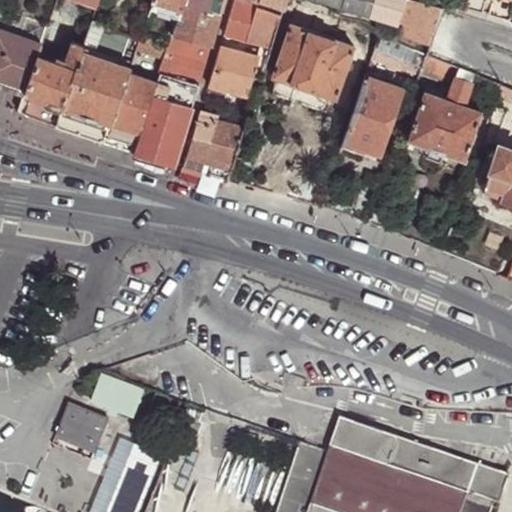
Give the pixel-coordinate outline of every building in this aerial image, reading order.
[(159,1),(183,9),(186,2),(221,13),(224,0),(152,0),(151,6),(156,7),(159,1)] [(261,47),(270,49),(281,14),(235,0),(234,0),(225,35),(261,47)] [(345,0),(343,6),(357,11),(360,0),(345,0)] [(360,0),(357,11),(371,15),(375,0),(360,0)] [(375,0),(371,15),(385,19),(390,0),(375,0)] [(390,0),(385,19),(400,24),(407,0),(390,0)] [(433,45),(445,8),(418,0),(407,0),(400,24),(398,29),(399,32),(433,45)] [(174,34),(211,46),(221,13),(186,2),(183,9),(174,34)] [(38,55),(42,44),(43,44),(50,24),(0,6),(0,84),(25,94),(38,55)] [(297,12),(293,25),(315,33),(320,21),(297,12)] [(84,44),(82,50),(93,55),(97,45),(100,46),(106,28),(92,23),(87,35),(84,44)] [(315,33),(293,25),(292,24),(273,76),(279,78),(333,100),(338,101),(356,49),(332,40),(323,37),(315,33)] [(325,32),(323,37),(332,40),(333,35),(325,32)] [(199,84),(211,46),(174,34),(169,47),(164,60),(158,72),(199,84)] [(120,65),(129,68),(135,52),(140,38),(131,35),(120,65)] [(426,63),(429,55),(383,36),(377,54),(416,67),(418,60),(426,63)] [(135,52),(164,60),(169,47),(140,38),(135,52)] [(64,65),(76,69),(82,50),(84,44),(72,40),(64,65)] [(221,47),(208,85),(229,91),(240,53),(221,47)] [(259,52),(268,56),(270,49),(261,47),(259,52)] [(63,107),(110,123),(127,73),(129,68),(120,65),(93,55),(82,50),(76,69),(63,107)] [(253,57),(267,62),(268,56),(259,52),(254,50),(253,57)] [(248,96),(255,98),(267,62),(253,57),(240,53),(229,91),(248,96)] [(421,78),(424,70),(416,67),(377,54),(375,60),(421,78)] [(25,94),(63,107),(76,69),(64,65),(38,55),(25,94)] [(424,70),(426,63),(418,60),(416,67),(424,70)] [(478,74),(461,67),(449,101),(465,107),(478,74)] [(193,105),(199,84),(158,72),(155,82),(151,94),(193,105)] [(110,123),(138,131),(151,94),(155,82),(127,73),(110,123)] [(369,76),(367,82),(384,86),(386,81),(369,76)] [(327,114),(333,100),(279,78),(274,92),(327,114)] [(367,82),(347,142),(369,149),(379,152),(400,91),(384,86),(367,82)] [(511,88),(503,84),(499,96),(511,100),(511,88)] [(174,163),(193,105),(151,94),(138,131),(131,150),(174,163)] [(481,113),(465,107),(449,101),(426,94),(410,143),(423,147),(429,149),(465,161),(481,113)] [(56,126),(103,142),(110,123),(63,107),(56,126)] [(199,116),(216,120),(218,120),(219,115),(200,111),(199,116)] [(183,166),(201,171),(204,161),(216,120),(199,116),(198,115),(183,166)] [(224,122),(245,128),(247,122),(225,115),(224,122)] [(222,166),(232,168),(245,128),(224,122),(218,120),(216,120),(204,161),(222,166)] [(103,142),(131,150),(138,131),(110,123),(103,142)] [(347,142),(344,149),(367,156),(369,149),(347,142)] [(486,183),(488,184),(505,191),(503,198),(511,202),(511,149),(500,144),(486,183)] [(201,171),(219,177),(222,166),(204,161),(201,171)] [(219,177),(229,180),(232,168),(222,166),(219,177)] [(505,191),(488,184),(485,190),(503,198),(505,191)] [(466,263),(490,273),(503,240),(479,231),(466,263)] [(90,402),(135,420),(144,399),(99,381),(90,402)] [(154,420),(181,431),(187,416),(160,405),(154,420)] [(53,439),(93,455),(105,424),(65,409),(53,439)] [(459,511),(477,462),(341,413),(326,454),(305,511),(459,511)] [(107,511),(136,440),(120,433),(88,511),(107,511)] [(139,511),(164,451),(136,440),(107,511),(139,511)] [(305,511),(326,454),(296,443),(270,511),(305,511)] [(501,470),(477,462),(459,511),(479,511),(485,499),(490,500),(501,470)]
